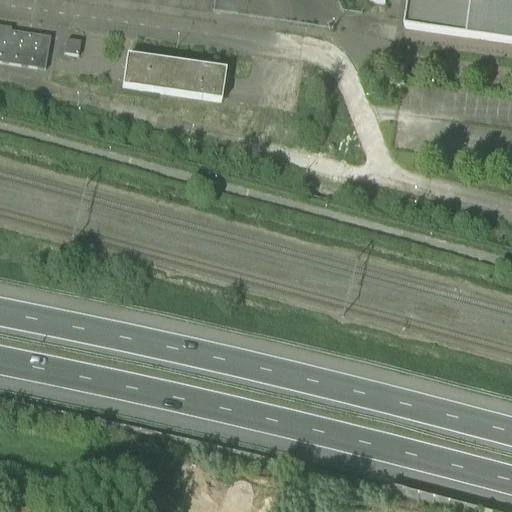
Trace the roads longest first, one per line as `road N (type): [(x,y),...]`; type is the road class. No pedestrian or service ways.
road 1 (motorway): [(0,361),(511,476)]
road 2 (motorway): [(511,417),(0,307)]
